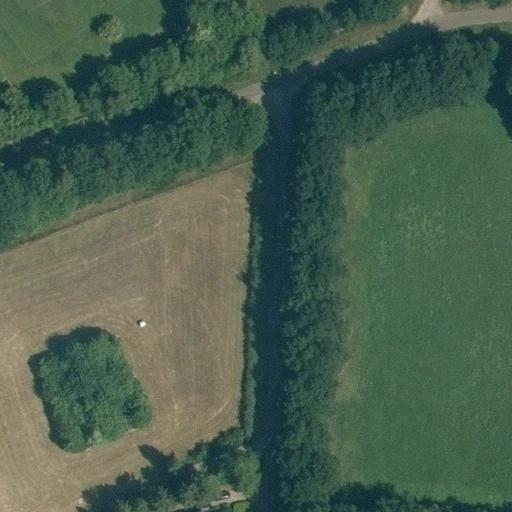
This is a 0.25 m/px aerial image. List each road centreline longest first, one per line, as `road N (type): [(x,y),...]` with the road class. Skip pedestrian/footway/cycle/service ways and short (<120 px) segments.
road 1 (unclassified): [(266,511),(285,146),(271,87)]
road 2 (unclassified): [(0,189),(271,87)]
road 3 (unclassified): [(271,87),(429,27),(511,15)]
